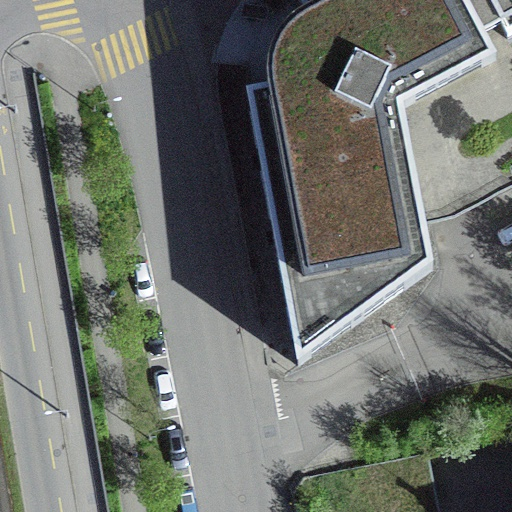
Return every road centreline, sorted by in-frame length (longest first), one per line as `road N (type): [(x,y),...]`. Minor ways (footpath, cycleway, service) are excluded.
road 1 (residential): [(229,511),(136,42),(118,0)]
road 2 (primary): [(49,511),(0,222)]
